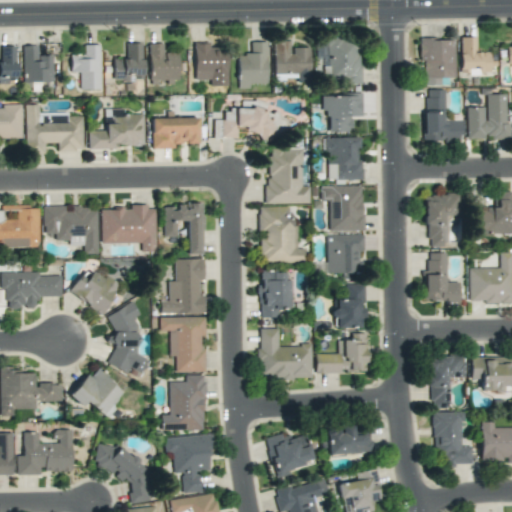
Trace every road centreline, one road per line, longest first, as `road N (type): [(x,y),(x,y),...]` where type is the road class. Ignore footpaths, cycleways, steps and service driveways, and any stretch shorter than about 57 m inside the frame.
road 1 (residential): [(0,16),(511,8)]
road 2 (residential): [(394,10),(401,408),(418,511)]
road 3 (residential): [(252,511),(238,408),(233,176)]
road 4 (residential): [(233,176),(0,179)]
road 5 (residential): [(401,396),(238,408)]
